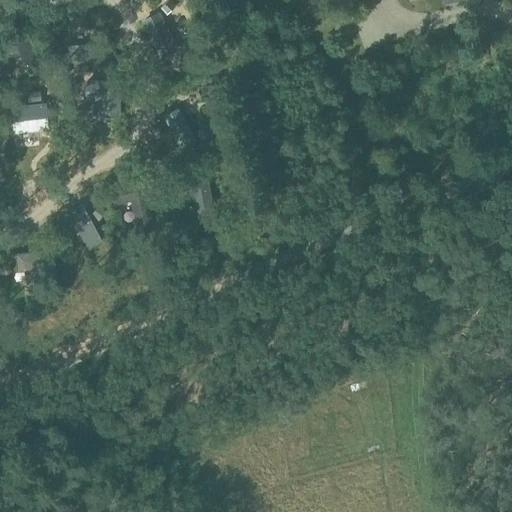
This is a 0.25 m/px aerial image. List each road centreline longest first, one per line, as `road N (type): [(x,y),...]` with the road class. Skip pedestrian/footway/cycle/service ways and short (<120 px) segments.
road 1 (unknown): [(0,233),(86,171),(127,115),(132,71),(110,0)]
road 2 (unclassified): [(511,168),(242,272)]
road 3 (track): [(242,272),(0,374)]
